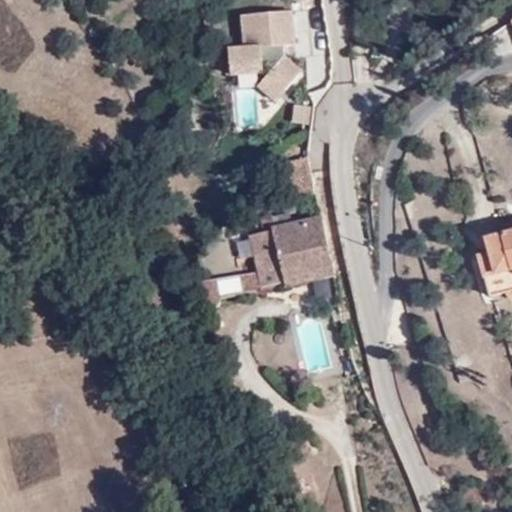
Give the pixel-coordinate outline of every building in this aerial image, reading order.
[(227,50),(229,83),(235,83),(238,123),(272,121),(271,94),(298,92),(296,56),(293,11),(239,15),(241,49),(227,50)] [(214,17),(202,18),(203,26),(215,25),(214,17)] [(205,45),(193,48),(202,79),(214,75),(205,45)] [(316,181),(308,156),(291,160),(296,185),(316,181)] [(267,282),(335,266),(323,213),(280,221),(277,207),(263,210),(264,226),(256,228),(267,282)] [(511,229),(488,235),(491,249),(480,252),(491,290),(511,285),(511,229)] [(252,269),(215,277),(217,292),(254,285),(252,269)] [(511,397),(511,366),(502,370),(511,398),(511,397)]
